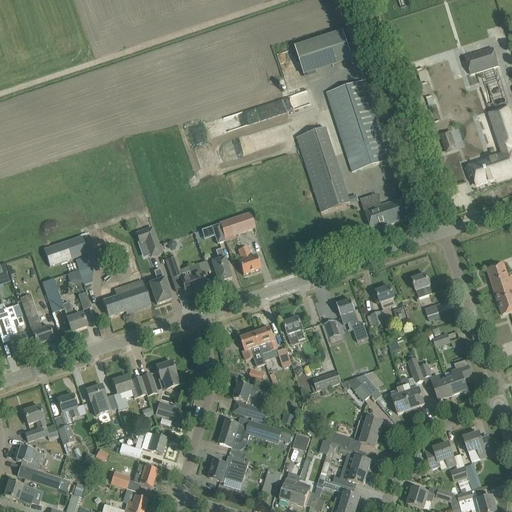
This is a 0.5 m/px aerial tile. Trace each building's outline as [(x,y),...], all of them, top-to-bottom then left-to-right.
[(304,77),(350,62),(341,36),(295,52),(304,77)] [(465,58),(471,76),(498,67),(493,50),(465,58)] [(352,173),(390,161),(365,82),(327,94),(346,153),(352,173)] [(226,113),(230,127),(305,105),(302,94),(311,91),(310,88),(226,113)] [(470,168),(468,169),(471,178),(473,177),(476,187),(496,180),(496,182),(511,176),(511,152),(511,148),(511,147),(511,119),(508,108),(489,114),(500,148),(501,148),(503,155),(487,161),(487,162),(484,154),(469,159),(472,167),(470,168)] [(297,139),(321,214),(350,205),(326,129),(297,139)] [(450,131),(439,135),(446,155),(457,151),(450,131)] [(409,219),(403,199),(381,206),(369,210),(365,212),(368,223),(371,232),(409,219)] [(233,238),(255,230),(250,215),(228,222),(233,238)] [(217,245),(225,243),(219,226),(212,228),(217,245)] [(150,257),(151,259),(162,255),(153,228),(136,234),(139,244),(137,244),(143,259),(150,257)] [(50,267),(89,256),(82,236),(44,249),(50,267)] [(247,248),(238,251),(242,261),(239,263),(243,276),(261,270),(256,257),(250,259),(247,248)] [(222,285),(227,284),(227,281),(232,280),(225,259),(221,250),(216,252),(219,261),(211,264),(218,284),(220,284),(222,285)] [(81,272),(93,268),(89,257),(77,260),(81,272)] [(175,259),(166,262),(172,280),(181,277),(175,259)] [(198,265),(188,268),(192,277),(181,281),(186,295),(207,288),(202,274),(201,274),(198,265)] [(504,265),(487,271),(488,274),(494,292),(503,317),(511,313),(511,281),(511,278),(508,279),(507,275),(504,265)] [(0,267),(0,286),(10,283),(4,266),(0,267)] [(164,280),(160,270),(154,273),(158,282),(150,285),(157,306),(171,301),(164,280)] [(79,271),(67,275),(70,284),(78,286),(83,284),(79,271)] [(430,288),(426,276),(412,281),(416,292),(417,292),(419,300),(432,295),(430,288)] [(133,299),(141,296),(135,279),(126,282),(129,289),(116,293),(124,316),(127,315),(128,317),(134,315),(134,313),(137,312),(133,299)] [(64,311),(67,320),(72,334),(87,329),(82,315),(74,318),(71,308),(69,303),(62,306),(54,280),(43,284),(53,314),(64,311)] [(394,300),(391,288),(376,293),(380,304),(381,304),(384,312),(396,308),(394,300)] [(116,293),(104,298),(102,290),(93,293),(99,310),(107,307),(112,321),(115,319),(116,321),(122,319),(122,317),(124,316),(116,293)] [(86,294),(78,296),(83,312),(92,309),(86,294)] [(49,328),(42,330),(31,296),(21,300),(36,346),(54,340),(49,328)] [(351,302),(337,306),(338,311),(337,311),(339,316),(340,316),(341,319),(344,326),(351,323),(358,344),(369,340),(364,325),(360,326),(351,302)] [(17,338),(9,341),(13,354),(29,349),(24,336),(21,328),(26,326),(19,305),(13,307),(17,320),(11,322),(13,330),(14,330),(17,338)] [(404,307),(395,310),(399,324),(408,322),(404,307)] [(426,310),(430,322),(440,319),(436,307),(426,310)] [(9,319),(6,309),(0,311),(0,335),(7,333),(3,321),(9,319)] [(371,328),(375,326),(375,327),(377,332),(381,331),(380,326),(384,325),(380,313),(372,315),(372,316),(368,317),(371,328)] [(302,330),(299,320),(284,325),(290,343),(298,341),(299,343),(306,341),(302,330)] [(335,322),(325,325),(330,340),(340,337),(335,322)] [(270,329),(255,334),(256,337),(259,348),(262,355),(277,351),(274,343),(273,339),(270,329)] [(255,334),(240,339),(241,342),(245,352),(243,353),(246,362),(254,359),(257,369),(266,366),(266,365),(265,361),(264,361),(262,355),(259,348),(256,337),(255,334)] [(448,336),(438,339),(433,341),(436,349),(450,344),(448,336)] [(397,341),(389,345),(394,355),(402,351),(397,341)] [(286,350),(278,353),(283,369),(292,366),(286,350)] [(409,380),(408,379),(401,381),(404,388),(403,389),(411,411),(425,407),(419,391),(417,385),(425,382),(424,380),(420,369),(419,367),(417,360),(409,363),(415,378),(409,380)] [(455,366),(457,370),(452,372),(454,378),(447,380),(453,397),(467,392),(463,380),(472,377),(469,367),(467,362),(455,366)] [(176,376),(172,363),(156,368),(161,382),(168,379),(171,387),(179,384),(176,376)] [(424,380),(432,378),(428,366),(420,369),(424,380)] [(265,375),(261,374),(251,372),(249,379),(259,382),(263,383),(271,385),(272,382),(271,382),(268,381),(269,376),(265,375)] [(338,373),(313,381),(315,385),(312,386),(314,394),(322,391),(329,389),(342,384),(338,373)] [(385,385),(374,374),(366,376),(357,380),(371,396),(376,402),(382,397),(378,391),(385,385)] [(151,375),(142,378),(148,398),(157,394),(151,375)] [(270,377),(271,381),(271,382),(272,382),(273,386),(273,387),(279,389),(274,375),(270,377)] [(447,380),(442,382),(440,376),(431,379),(436,392),(439,402),(453,397),(447,380)] [(130,384),(128,378),(113,383),(117,396),(120,395),(122,401),(133,397),(134,400),(147,396),(141,379),(133,381),(134,382),(130,384)] [(357,380),(347,383),(354,392),(363,403),(371,396),(357,380)] [(252,388),(239,384),(234,400),(247,404),(250,396),(257,398),(259,391),(252,388)] [(102,387),(86,392),(87,395),(90,401),(90,404),(92,403),(96,417),(118,410),(113,397),(106,399),(105,396),(102,387)] [(403,389),(391,393),(393,399),(393,400),(398,416),(411,411),(403,389)] [(59,401),(57,401),(59,405),(61,411),(62,415),(68,412),(71,420),(72,419),(78,417),(75,408),(77,408),(76,406),(73,396),(72,397),(65,399),(65,397),(64,396),(59,398),(59,399),(59,401)] [(268,413),(237,402),(233,413),(264,424),(268,413)] [(36,423),(39,431),(25,435),(28,443),(36,440),(37,442),(49,439),(49,442),(60,440),(57,429),(47,432),(43,421),(44,421),(39,407),(24,413),(28,426),(36,423)] [(176,412),(166,409),(159,407),(156,416),(173,421),(176,412)] [(143,412),(145,418),(153,416),(153,415),(151,410),(151,409),(143,412)] [(113,414),(112,415),(115,426),(123,423),(119,413),(119,412),(113,414)] [(294,427),(297,417),(285,414),(283,424),(294,427)] [(69,427),(65,428),(62,418),(54,420),(64,447),(75,443),(69,427)] [(362,418),(360,423),(366,425),(364,432),(376,436),(379,437),(383,424),(380,423),(374,421),(362,418)] [(222,438),(220,446),(232,449),(234,442),(235,442),(242,444),(243,439),(248,441),(250,436),(279,445),(280,441),(282,434),(250,424),(249,429),(239,426),(236,425),(227,422),(222,438)] [(355,441),(354,443),(362,445),(366,446),(375,449),(379,437),(376,436),(364,432),(358,430),(356,437),(355,441)] [(330,433),(327,442),(331,443),(331,444),(336,446),(342,447),(348,449),(351,439),(337,435),(330,433)] [(154,437),(147,434),(142,450),(162,456),(167,441),(154,437)] [(483,444),(479,434),(464,440),(469,454),(472,463),(485,458),(494,455),(490,442),(483,444)] [(293,449),(306,454),(310,441),(297,436),(293,449)] [(327,442),(324,441),(320,454),(327,456),(331,446),(331,444),(331,443),(327,442)] [(115,452),(139,460),(142,452),(118,444),(115,452)] [(325,462),(331,464),(336,446),(331,444),(331,446),(325,462)] [(449,445),(434,450),(434,451),(426,454),(432,471),(441,468),(439,464),(447,461),(449,469),(456,466),(449,445)] [(17,478),(57,491),(61,481),(38,473),(44,456),(34,453),(34,452),(21,447),(16,462),(22,464),(17,478)] [(342,447),(339,455),(348,457),(345,468),(352,470),(364,474),(368,475),(371,463),(368,462),(362,460),(358,458),(360,453),(348,449),(342,447)] [(97,458),(106,462),(110,454),(101,450),(97,458)] [(226,465),(215,462),(209,479),(222,483),(222,482),(224,476),(225,476),(244,482),(249,464),(245,463),(229,458),(228,458),(226,465)] [(320,480),(325,481),(331,464),(325,462),(320,480)] [(134,483),(133,483),(140,485),(142,486),(152,489),(157,471),(153,470),(148,468),(146,468),(139,466),(134,483)] [(335,478),(333,484),(347,488),(348,489),(349,483),(357,485),(364,487),(368,475),(364,474),(352,470),(345,468),(341,480),(335,478)] [(451,473),(455,483),(457,483),(460,489),(471,485),(469,479),(468,479),(464,469),(451,473)] [(303,470),(300,479),(306,481),(309,471),(303,470)] [(269,471),(266,481),(274,484),(277,473),(269,471)] [(106,481),(105,484),(127,491),(130,482),(131,479),(115,474),(114,475),(112,481),(112,482),(106,481)] [(480,489),(475,476),(468,478),(469,479),(471,485),(473,491),(480,489)] [(283,491),(280,501),(292,505),(293,501),(297,489),(299,483),(287,480),(285,486),(283,491)] [(316,493),(314,498),(319,500),(320,500),(323,490),(334,493),(335,491),(346,494),(348,489),(347,488),(333,484),(325,481),(320,480),(316,493)] [(36,491),(10,482),(5,497),(18,501),(31,506),(36,491)] [(71,495),(73,485),(65,483),(63,493),(71,495)] [(293,501),(292,505),(305,509),(305,507),(306,505),(308,499),(308,496),(309,493),(311,488),(304,486),(305,485),(299,483),(297,489),(293,501)] [(263,488),(261,495),(269,498),(271,491),(263,488)] [(432,503),(435,496),(413,490),(408,506),(423,511),(426,501),(432,503)] [(451,504),(454,495),(440,490),(437,500),(451,504)] [(471,493),(458,496),(460,504),(473,501),(471,493)] [(336,499),(334,504),(341,506),(353,510),(356,511),(360,499),(357,498),(353,497),(346,494),(343,501),(336,499)] [(126,504),(128,505),(125,511),(144,511),(148,502),(128,496),(126,504)] [(71,497),(66,511),(57,511),(52,510),(51,511),(77,511),(81,500),(71,497)] [(309,511),(315,511),(319,500),(314,498),(312,504),(309,511)] [(473,501),(460,504),(462,511),(463,511),(471,510),(471,511),(495,511),(493,498),(490,499),(483,500),(478,501),(478,500),(473,501)]
